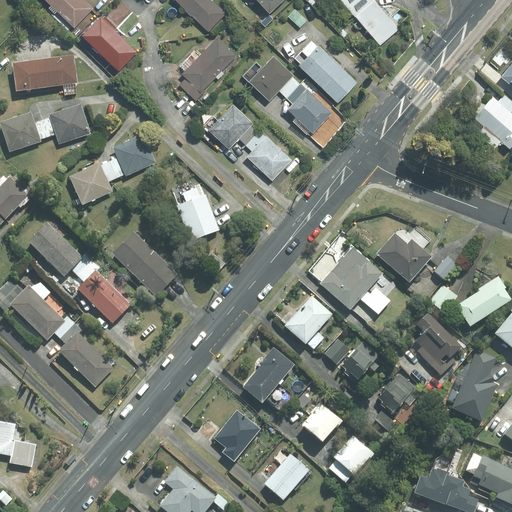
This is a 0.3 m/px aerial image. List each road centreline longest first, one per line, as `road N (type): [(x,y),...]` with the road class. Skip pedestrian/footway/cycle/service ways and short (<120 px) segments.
road 1 (secondary): [(362,155),(61,511)]
road 2 (secondary): [(480,13),(362,155)]
road 3 (residential): [(511,221),(362,155)]
